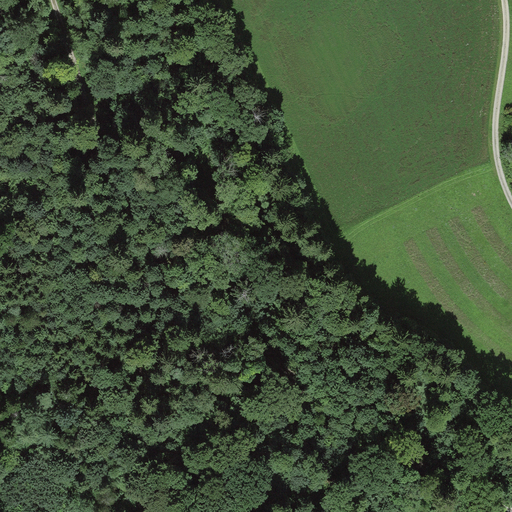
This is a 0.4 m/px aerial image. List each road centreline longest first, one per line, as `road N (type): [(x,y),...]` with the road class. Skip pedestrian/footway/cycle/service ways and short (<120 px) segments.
road 1 (track): [(54,0),(97,131),(174,279),(256,355),(507,511)]
road 2 (track): [(505,0),(499,122),(511,193)]
